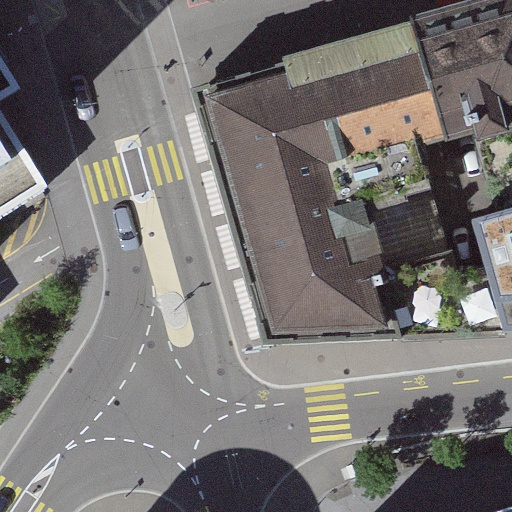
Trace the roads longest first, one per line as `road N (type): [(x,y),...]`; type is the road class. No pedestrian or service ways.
road 1 (tertiary): [(166,408),(330,417),(511,402)]
road 2 (residential): [(110,94),(442,0)]
road 3 (secondary): [(110,94),(164,285),(166,408)]
road 4 (secondary): [(166,408),(80,438),(22,511)]
